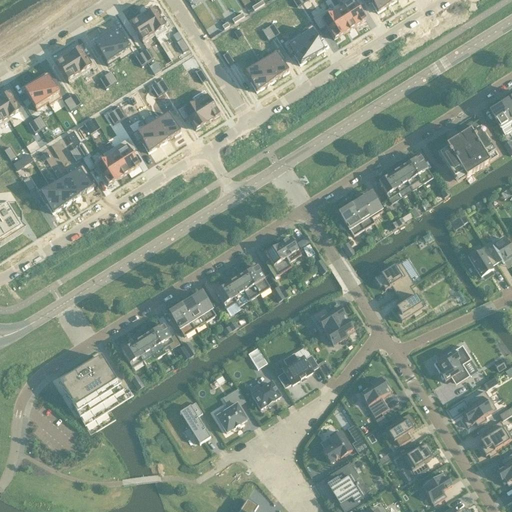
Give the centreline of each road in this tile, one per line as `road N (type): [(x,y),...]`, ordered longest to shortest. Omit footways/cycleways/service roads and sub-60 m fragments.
road 1 (tertiary): [(511,21),(278,168)]
road 2 (residential): [(90,343),(304,208)]
road 3 (residential): [(304,208),(511,77)]
road 4 (residential): [(205,148),(0,278)]
road 5 (unknown): [(0,169),(199,43)]
road 6 (residential): [(442,0),(249,122)]
road 7 (tertiary): [(234,196),(63,304)]
road 8 (residential): [(492,511),(394,352)]
road 9 (residential): [(381,331),(324,402),(269,438)]
road 10 (residential): [(381,331),(304,208)]
road 11 (residential): [(171,0),(249,122)]
road 12 (residential): [(0,68),(110,0)]
road 13 (residential): [(511,300),(394,352)]
